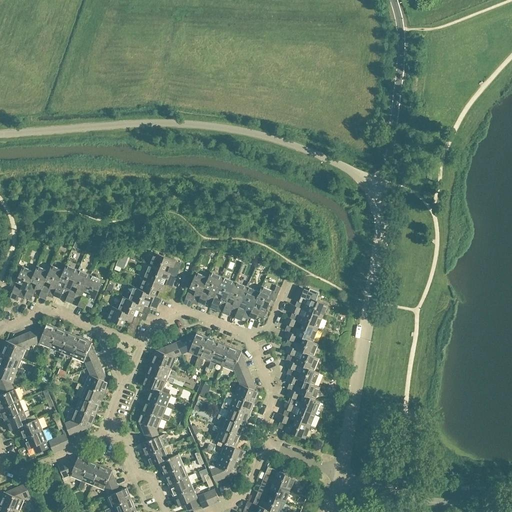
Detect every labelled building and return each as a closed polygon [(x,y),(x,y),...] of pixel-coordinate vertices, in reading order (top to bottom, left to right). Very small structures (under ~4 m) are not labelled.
[(75,243),(73,247),(85,252),(88,246),(88,245),(76,240),(75,243)] [(181,264),(171,260),(154,252),(149,264),(164,271),(166,265),(178,270),(181,264)] [(176,276),(164,271),(149,264),(144,277),(159,283),(161,277),(173,282),(176,276)] [(60,279),(63,270),(51,265),(48,271),(45,280),(51,282),(49,287),(43,284),(38,297),(37,298),(38,299),(39,297),(45,299),(47,294),(52,296),(57,284),(60,279)] [(63,270),(60,279),(57,284),(52,296),(52,298),(53,298),(53,296),(60,299),(62,294),(67,296),(70,289),(72,283),(78,270),(65,265),(63,270)] [(31,279),(34,271),(22,266),(16,281),(22,284),(20,289),(13,286),(9,297),(16,300),(18,295),(23,298),(28,285),(31,279)] [(45,280),(48,271),(36,266),(34,271),(31,279),(37,282),(35,288),(28,285),(23,298),(23,299),(24,297),(30,300),(32,295),(38,297),(43,284),(45,280)] [(84,288),(90,275),(78,270),(72,283),(78,286),(76,292),(70,289),(67,296),(65,301),(72,304),(74,299),(79,301),(82,294),(84,288)] [(211,303),(222,277),(210,272),(208,278),(197,304),(196,305),(197,306),(198,304),(204,306),(206,301),(211,303)] [(197,304),(208,278),(195,273),(189,288),(196,290),(193,296),(187,293),(182,304),(190,307),(191,302),(197,304)] [(77,306),(84,309),(86,304),(91,306),(91,307),(91,308),(103,280),(90,275),(84,288),(82,294),(79,301),(77,306)] [(171,288),(159,283),(144,277),(139,289),(154,295),(156,289),(168,295),(171,288)] [(228,297),(234,282),(222,277),(211,303),(209,308),(216,311),(218,306),(224,308),(226,303),(228,297)] [(226,303),(224,308),(222,313),(228,316),(230,311),(236,313),(247,287),(234,282),(228,297),(234,299),(232,305),(226,303)] [(154,295),(139,289),(133,287),(128,299),(143,305),(146,300),(158,305),(160,299),(166,301),(166,300),(154,295)] [(248,318),(259,292),(247,287),(236,313),(234,318),(241,321),(243,316),(248,318)] [(271,300),(274,292),(261,287),(259,292),(248,318),(247,320),(248,320),(249,318),(255,321),(257,316),(262,318),(262,319),(263,319),(271,300)] [(327,305),(316,301),(319,292),(310,289),(309,291),(298,287),(293,299),(298,301),(296,307),(322,318),(327,305)] [(143,305),(128,299),(123,297),(118,309),(133,315),(136,316),(138,311),(147,315),(150,309),(155,311),(156,310),(143,305)] [(322,318),(296,307),(291,305),(288,311),(293,313),(291,319),(317,330),(322,318)] [(133,315),(118,309),(113,307),(107,320),(123,326),(123,325),(122,325),(125,319),(131,322),(126,333),(132,335),(139,318),(145,321),(145,320),(136,316),(133,315)] [(317,330),(291,319),(286,317),(283,324),(288,326),(286,331),(312,342),(317,330)] [(50,348),(58,328),(46,323),(44,329),(40,328),(32,331),(36,342),(38,342),(39,342),(38,343),(50,348)] [(58,328),(50,348),(60,352),(58,359),(69,333),(58,328)] [(312,342),(286,331),(284,330),(284,331),(286,332),(284,338),(288,340),(286,345),(312,356),(317,344),(312,342)] [(36,342),(32,331),(27,333),(31,344),(36,342)] [(31,344),(27,333),(21,335),(26,347),(31,344)] [(72,357),(80,337),(69,333),(58,359),(62,361),(65,354),(72,357)] [(200,357),(208,337),(196,333),(194,338),(190,337),(182,341),(186,351),(188,351),(189,351),(188,353),(199,357),(200,357)] [(21,360),(25,349),(24,348),(24,347),(26,347),(21,335),(13,339),(11,343),(6,341),(1,352),(21,360)] [(86,363),(96,358),(92,347),(90,346),(91,342),(80,337),(72,357),(83,361),(84,360),(85,360),(86,363)] [(210,362),(211,362),(219,342),(208,337),(200,357),(199,357),(197,363),(201,365),(203,359),(210,362)] [(186,351),(182,341),(176,343),(181,354),(186,351)] [(222,366),(230,347),(219,342),(211,362),(210,362),(208,368),(212,370),(215,363),(222,366)] [(181,354),(176,343),(171,345),(176,356),(181,354)] [(171,369),(175,358),(174,357),(175,356),(176,356),(171,345),(163,349),(161,352),(156,350),(151,361),(171,369)] [(313,371),(318,358),(312,356),(286,345),(285,345),(284,346),(286,346),(284,353),(289,355),(287,360),(313,371)] [(246,367),(243,358),(239,357),(241,351),(230,347),(222,366),(233,371),(234,370),(235,371),(246,367)] [(18,367),(21,360),(1,352),(0,354),(0,364),(23,374),(24,370),(18,367)] [(98,363),(96,358),(86,363),(88,368),(98,363)] [(313,385),(318,373),(316,372),(313,371),(287,360),(285,359),(285,360),(287,361),(284,367),(289,369),(288,372),(287,375),(313,385)] [(174,379),(168,377),(171,369),(151,361),(146,373),(173,383),(174,379)] [(101,369),(98,363),(88,368),(90,372),(90,373),(101,369)] [(10,382),(11,383),(16,372),(23,375),(23,374),(0,364),(0,388),(10,384),(10,383),(10,382)] [(248,372),(246,367),(235,371),(235,372),(237,377),(248,372)] [(104,394),(109,383),(103,381),(104,377),(101,369),(90,373),(90,375),(89,375),(84,386),(104,394)] [(59,370),(57,376),(64,378),(66,372),(59,370)] [(239,382),(250,377),(248,372),(237,377),(239,382)] [(163,388),(166,381),(173,384),(173,383),(146,373),(142,384),(168,395),(168,394),(170,390),(163,388)] [(314,400),(319,388),(313,385),(287,375),(285,374),(285,375),(287,375),(284,382),(289,384),(287,389),(314,400)] [(254,404),(259,392),(253,390),(255,386),(254,386),(250,377),(239,382),(240,384),(240,385),(239,384),(234,395),(234,396),(254,404)] [(99,405),(104,394),(84,386),(77,383),(76,388),(78,389),(76,396),(99,405)] [(12,389),(10,384),(0,388),(0,391),(1,394),(0,394),(0,408),(18,400),(14,389),(12,389)] [(167,403),(171,395),(168,394),(168,395),(142,384),(151,388),(146,399),(173,410),(175,406),(167,403)] [(204,384),(200,394),(206,396),(210,386),(204,384)] [(314,400),(287,389),(286,388),(285,389),(287,390),(285,396),(290,398),(288,403),(314,414),(319,402),(314,400)] [(249,415),(254,404),(234,396),(234,395),(227,392),(226,397),(233,399),(230,406),(223,403),(223,404),(249,415)] [(99,405),(76,396),(73,395),(71,399),(78,402),(75,409),(95,417),(99,405)] [(163,413),(166,407),(173,410),(146,399),(142,410),(161,418),(168,421),(170,416),(163,413)] [(23,411),(18,400),(0,408),(0,410),(4,420),(23,411)] [(314,414),(288,403),(283,402),(280,408),(285,410),(283,415),(310,426),(314,414)] [(245,426),(249,415),(223,404),(221,408),(228,410),(225,417),(219,414),(218,415),(245,426)] [(90,428),(95,417),(75,409),(71,420),(72,420),(71,421),(70,422),(74,433),(83,429),(84,426),(90,428)] [(156,429),(161,418),(142,410),(137,421),(143,424),(141,428),(142,428),(145,436),(156,432),(155,430),(155,429),(156,429)] [(28,422),(23,411),(4,420),(8,431),(28,422)] [(310,426),(283,415),(278,414),(275,421),(280,422),(278,428),(276,427),(276,428),(304,439),(310,426)] [(240,437),(245,426),(218,415),(217,419),(224,422),(221,429),(214,426),(240,437)] [(22,438),(42,430),(37,418),(28,422),(8,431),(18,427),(22,438)] [(74,433),(70,422),(64,424),(69,435),(74,433)] [(236,448),(240,437),(214,426),(212,430),(219,433),(216,440),(218,441),(236,448)] [(48,448),(45,441),(46,441),(42,430),(22,438),(27,449),(33,447),(35,453),(48,448)] [(164,447),(160,436),(158,436),(156,432),(145,436),(147,441),(140,444),(145,455),(164,447)] [(70,445),(65,434),(64,435),(59,437),(64,448),(70,445)] [(64,448),(59,437),(54,439),(58,450),(64,448)] [(58,450),(54,439),(48,441),(53,453),(58,450)] [(240,463),(245,452),(236,448),(218,441),(217,445),(224,448),(221,455),(240,463)] [(159,462),(173,456),(169,445),(164,447),(145,455),(149,466),(159,462)] [(183,465),(178,454),(173,456),(159,462),(163,473),(183,465)] [(240,463),(221,455),(216,466),(217,467),(210,470),(214,481),(229,476),(230,472),(236,474),(240,463)] [(78,488),(89,461),(78,457),(76,462),(72,460),(63,464),(68,475),(70,474),(70,475),(70,476),(81,481),(78,487),(78,488)] [(92,485),(100,466),(89,461),(78,488),(82,489),(85,482),(92,485)] [(68,475),(63,464),(58,467),(62,478),(68,475)] [(275,485),(290,491),(295,478),(289,476),(292,469),(278,464),(276,470),(280,472),(277,478),(265,473),(262,480),(275,485)] [(187,476),(183,465),(163,473),(168,484),(187,476)] [(117,486),(113,477),(109,476),(112,470),(100,466),(92,485),(104,490),(104,489),(105,489),(106,491),(117,486)] [(192,487),(187,476),(168,484),(172,495),(192,487)] [(285,503),(290,491),(275,485),(262,480),(257,492),(270,497),(285,503)] [(29,496),(25,485),(19,487),(24,498),(29,496)] [(131,500),(126,488),(119,491),(117,486),(106,491),(108,496),(107,496),(111,508),(131,500)] [(24,498),(19,487),(11,491),(9,495),(4,492),(0,501),(0,504),(10,508),(18,511),(23,500),(22,500),(22,499),(24,498)] [(197,499),(192,487),(172,495),(177,507),(185,503),(188,510),(200,505),(197,499)] [(219,501),(215,490),(209,492),(214,503),(219,501)] [(214,503),(209,492),(203,494),(208,506),(214,503)] [(208,506),(203,494),(198,497),(202,508),(208,506)] [(280,511),(285,503),(270,497),(267,503),(255,498),(252,504),(259,507),(270,511),(280,511)] [(111,508),(105,510),(105,511),(132,511),(135,511),(131,500),(111,508)]
